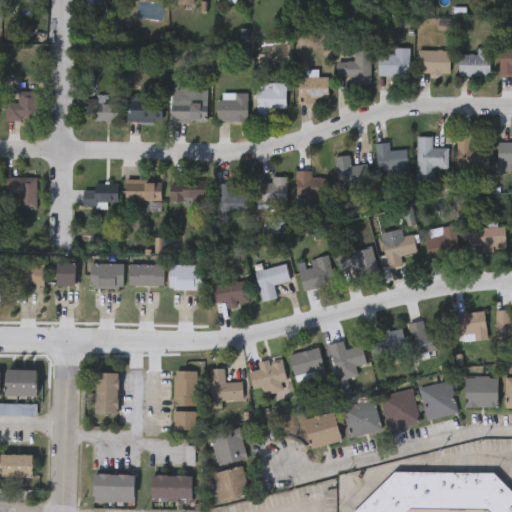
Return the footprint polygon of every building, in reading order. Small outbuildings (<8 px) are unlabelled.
[(409,47),(409,76),(377,76),(377,53),(393,53),(393,47),(409,47)] [(489,47),(489,74),(458,74),(458,54),(476,54),(476,47),(489,47)] [(511,75),(498,75),(498,48),(511,48),(511,75)] [(370,80),(336,80),(336,60),(353,60),(353,50),(370,50),(370,80)] [(448,73),(417,73),(417,50),(448,50),(448,73)] [(327,76),(327,101),(296,101),(296,76),(327,76)] [(272,115),(256,115),(256,81),(285,81),(285,108),(272,108),(272,115)] [(5,103),(17,103),(17,91),(39,91),(39,120),(5,120),(5,103)] [(145,101),(160,101),(160,121),(126,121),(126,93),(145,93),(145,101)] [(247,93),(247,120),(215,120),(215,99),(234,99),(234,93),(247,93)] [(171,120),(171,101),(206,101),(206,120),(171,120)] [(94,110),(99,111),(100,103),(117,105),(114,122),(93,119),(94,110)] [(433,175),(416,175),(416,136),(431,136),(431,147),(447,147),(447,168),(433,168),(433,175)] [(456,136),(471,136),(471,142),(487,142),(487,167),(456,167),(456,136)] [(511,163),(497,163),(497,140),(511,140),(511,163)] [(407,175),(377,175),(377,144),(387,144),(387,149),(407,149),(407,175)] [(367,186),(337,188),(335,155),(351,155),(351,163),(366,162),(367,186)] [(326,202),(295,202),(295,169),(311,169),(311,175),(326,175),(326,202)] [(286,176),(286,204),(256,204),(256,181),(270,181),(270,176),(286,176)] [(36,177),(36,208),(17,208),(17,193),(3,193),(3,177),(36,177)] [(124,200),(124,181),(159,181),(159,200),(124,200)] [(170,200),(170,182),(204,182),(204,200),(170,200)] [(94,183),(116,183),(116,202),(107,202),(107,207),(81,207),(81,190),(94,190),(94,183)] [(214,183),(228,183),(228,194),(245,194),(245,212),(214,212),(214,183)] [(460,251),(428,259),(422,234),(454,227),(460,251)] [(468,227),(505,227),(505,250),(468,250),(468,227)] [(401,236),(413,234),(416,252),(400,255),(402,265),(387,267),(381,232),(400,229),(401,236)] [(376,271),(359,274),(358,269),(343,271),(340,253),(372,247),(376,271)] [(310,260),(328,255),(336,282),(304,291),(298,271),(312,267),(310,260)] [(42,261),(42,285),(10,285),(10,261),(42,261)] [(74,284),(55,284),(55,262),(74,262),(74,284)] [(89,287),(89,262),(122,262),(122,287),(89,287)] [(162,284),(127,284),(127,262),(162,262),(162,284)] [(201,263),(201,288),(167,288),(167,263),(201,263)] [(289,281),(274,284),(277,298),(262,301),(255,271),(285,264),(289,281)] [(249,304),(226,306),(225,301),(213,303),(211,284),(246,280),(249,304)] [(511,337),(496,337),(496,310),(511,310),(511,337)] [(486,332),(454,336),(451,314),(483,311),(486,332)] [(408,323),(422,320),(424,333),(442,330),(445,348),(414,355),(408,323)] [(375,359),(371,333),(400,328),(405,354),(375,359)] [(360,345),(366,362),(336,372),(328,345),(343,341),(346,349),(360,345)] [(296,382),(290,354),(319,348),(325,375),(296,382)] [(257,362),(281,358),(287,390),(264,394),(262,387),(253,388),(249,371),(259,369),(257,362)] [(209,369),(224,368),(225,382),(242,382),(243,399),(222,400),(222,407),(210,408),(209,369)] [(6,395),(6,370),(38,370),(38,395),(6,395)] [(195,370),(195,407),(173,407),(173,370),(195,370)] [(95,413),(95,373),(118,373),(118,413),(95,413)] [(465,407),(465,376),(498,376),(497,407),(465,407)] [(419,387),(451,380),(457,413),(426,419),(419,387)] [(412,389),(420,422),(387,429),(380,396),(412,389)] [(343,407),(374,400),(381,429),(350,436),(343,407)] [(195,410),(195,432),(172,432),(172,410),(195,410)] [(310,447),(304,418),(334,411),(340,440),(310,447)] [(293,445),(296,423),(285,422),(283,444),(293,445)] [(211,433),(240,428),(246,459),(217,464),(211,433)] [(0,455),(33,455),(33,477),(0,477),(0,455)] [(249,494),(219,501),(213,472),(243,466),(249,494)] [(492,472),(511,493),(511,511),(352,511),(394,471),(492,472)] [(135,474),(134,500),(93,499),(93,473),(135,474)] [(192,500),(151,500),(151,475),(192,475),(192,500)]
